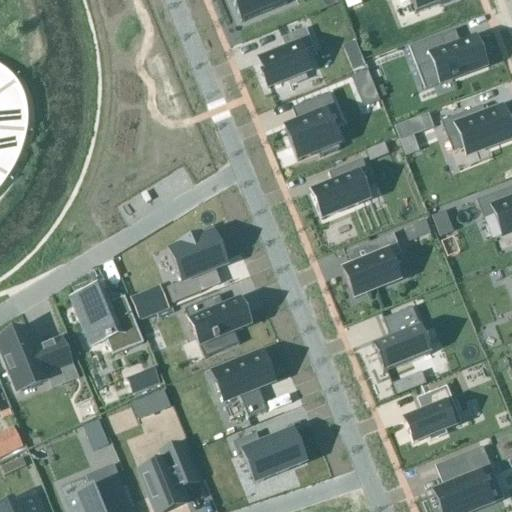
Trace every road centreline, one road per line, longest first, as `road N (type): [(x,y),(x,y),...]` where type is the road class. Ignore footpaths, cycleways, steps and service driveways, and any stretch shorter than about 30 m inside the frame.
road 1 (residential): [(240,168),(367,478)]
road 2 (residential): [(0,316),(240,168)]
road 3 (residential): [(171,0),(240,168)]
